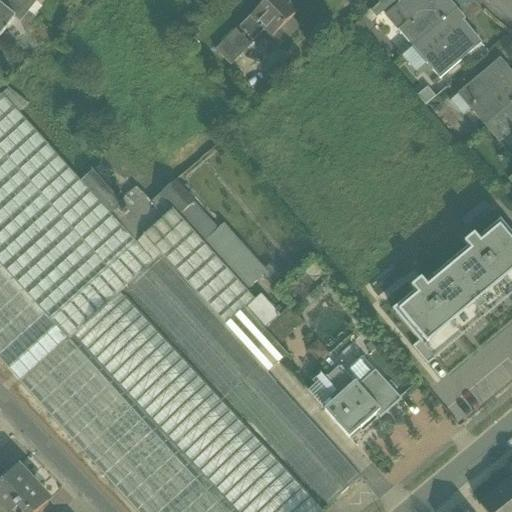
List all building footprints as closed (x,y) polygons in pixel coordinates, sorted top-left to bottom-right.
[(28,14),(11,0),(3,9),(16,20),(15,21),(19,24),(28,14)] [(31,0),(30,0),(10,0),(11,0),(28,14),(36,4),(31,0)] [(298,14),(285,0),(268,0),(251,17),(251,16),(237,29),(252,45),(265,33),(280,48),(300,29),(292,20),(298,14)] [(401,0),(385,0),(377,8),(385,18),(398,7),(398,6),(403,2),(401,0)] [(404,0),(403,2),(398,6),(398,7),(411,21),(398,32),(412,49),(456,12),(448,2),(446,3),(442,0),(404,0)] [(0,39),(15,21),(16,20),(3,9),(0,7),(0,39)] [(456,12),(412,49),(426,66),(439,55),(452,70),(481,45),(462,23),(464,21),(456,12)] [(237,29),(215,51),(230,67),(252,45),(237,29)] [(511,76),(499,61),(470,85),(483,101),(470,112),(484,129),(511,105),(511,76)] [(27,105),(8,90),(1,96),(18,114),(27,105)] [(18,114),(1,96),(0,96),(0,362),(135,511),(234,511),(73,337),(127,286),(131,283),(153,263),(109,215),(80,183),(18,114)] [(511,105),(484,129),(499,146),(511,134),(511,105)] [(121,204),(92,171),(80,183),(109,215),(121,204)] [(174,183),(160,196),(179,217),(192,205),(193,204),(174,183)] [(202,245),(178,218),(179,217),(160,196),(151,203),(135,191),(121,204),(109,215),(153,263),(160,256),(224,328),(244,310),(254,301),(245,293),(202,245)] [(217,232),(192,205),(179,217),(178,218),(202,245),(217,232)] [(487,316),(511,295),(511,236),(500,222),(477,241),(474,236),(464,245),(467,249),(446,267),(487,316)] [(223,226),(217,232),(202,245),(245,293),(266,274),(223,226)] [(224,328),(160,256),(153,263),(131,283),(127,286),(327,508),(360,477),(266,375),(224,328)] [(426,366),(487,316),(446,267),(424,285),(420,281),(411,289),(414,293),(392,312),(418,344),(412,349),(426,366)] [(322,511),(119,294),(73,337),(234,511),(322,511)] [(244,310),(263,331),(279,317),(260,296),(254,301),(244,310)] [(277,347),(302,324),(288,309),(279,317),(263,331),(277,347)] [(286,357),(277,347),(263,331),(244,310),(224,328),(266,375),(286,357)] [(317,342),(306,352),(319,365),(329,356),(317,342)] [(344,374),(357,388),(374,373),(361,359),(344,374)] [(344,374),(339,368),(324,381),(320,376),(304,390),(320,408),(325,403),(328,407),(323,412),(348,440),(375,416),(379,412),(357,388),(344,374)] [(379,412),(375,416),(379,420),(400,401),(374,373),(357,388),(379,412)] [(0,511),(41,511),(48,506),(37,493),(39,491),(19,469),(9,477),(2,469),(0,470),(0,511)] [(511,511),(511,485),(510,482),(479,507),(483,511),(511,511)]
